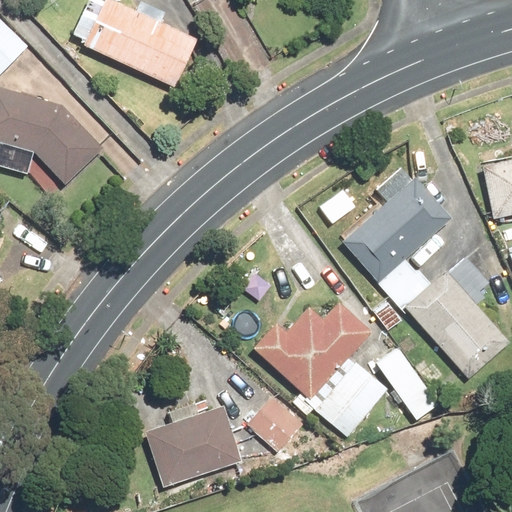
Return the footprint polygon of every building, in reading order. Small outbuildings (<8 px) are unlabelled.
[(118,0),(104,0),(83,41),(163,81),(187,34),(118,0)] [(0,73),(26,48),(0,22),(0,73)] [(127,82),(111,97),(135,124),(151,109),(127,82)] [(0,141),(35,151),(65,184),(105,147),(66,104),(0,86),(0,141)] [(511,154),(484,160),(495,211),(511,207),(511,154)] [(400,185),(344,244),(384,281),(439,223),(400,185)] [(444,271),(405,304),(462,370),(501,337),(444,271)] [(272,316),(251,338),(304,389),(360,330),(328,299),(311,316),(300,304),(281,324),(272,316)] [(358,358),(319,406),(349,430),(388,382),(358,358)] [(291,413),(269,395),(242,428),(264,445),(291,413)] [(143,430),(162,482),(237,455),(218,403),(143,430)]
